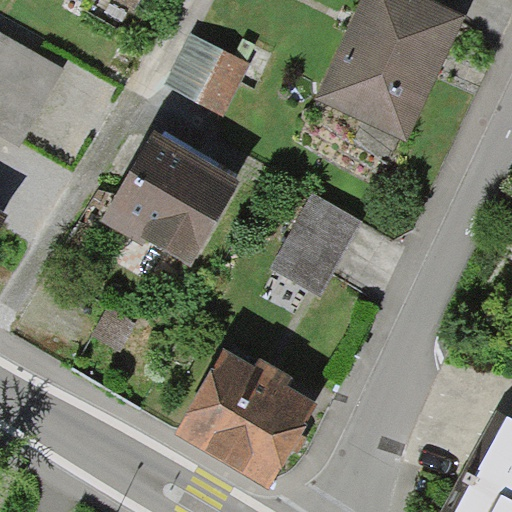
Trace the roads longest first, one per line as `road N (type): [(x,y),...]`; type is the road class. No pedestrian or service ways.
road 1 (residential): [(511,128),(345,511)]
road 2 (residential): [(0,391),(207,511)]
